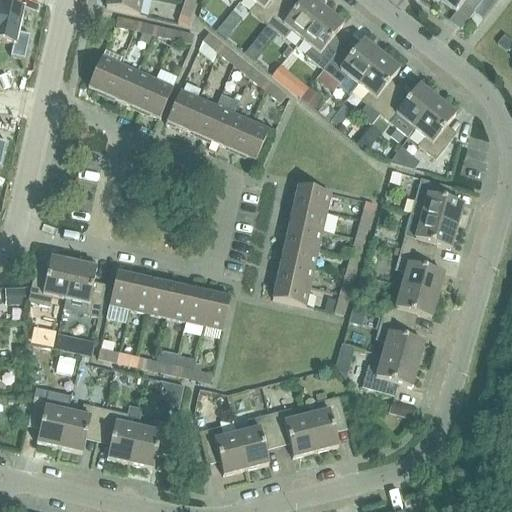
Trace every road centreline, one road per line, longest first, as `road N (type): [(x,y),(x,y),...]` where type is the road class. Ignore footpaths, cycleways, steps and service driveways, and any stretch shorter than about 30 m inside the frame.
road 1 (residential): [(367,0),(493,103),(507,137),(510,180),(433,448),(409,473),(286,511)]
road 2 (residential): [(16,229),(199,274),(218,264),(230,182),(45,104)]
road 3 (residential): [(128,511),(1,482)]
road 4 (residential): [(16,229),(45,104)]
